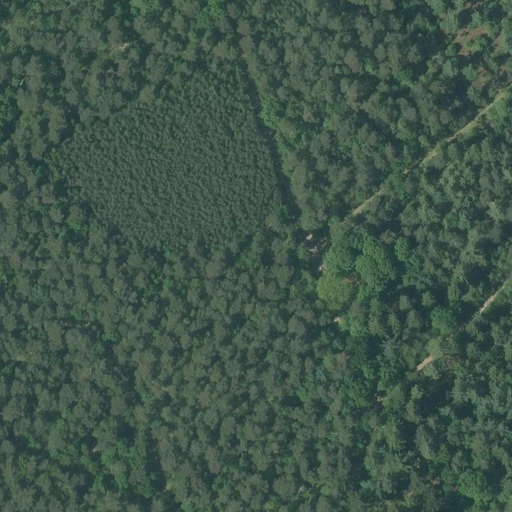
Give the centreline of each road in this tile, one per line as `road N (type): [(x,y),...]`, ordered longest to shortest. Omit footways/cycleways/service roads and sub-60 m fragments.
road 1 (track): [(370,405),(217,0)]
road 2 (track): [(304,241),(418,165),(460,152),(511,104)]
road 3 (track): [(370,405),(511,281)]
